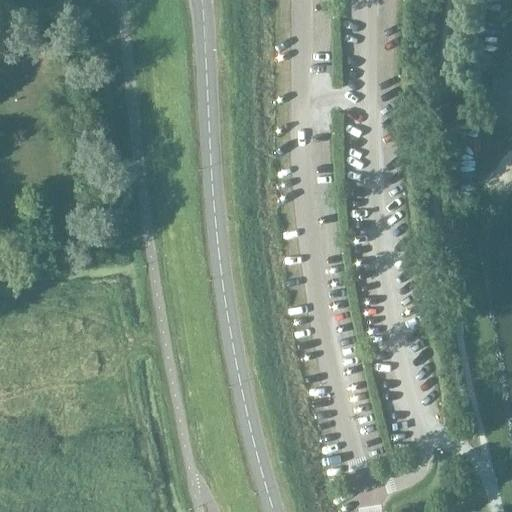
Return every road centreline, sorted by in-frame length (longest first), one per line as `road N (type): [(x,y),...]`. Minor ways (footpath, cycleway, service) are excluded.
road 1 (tertiary): [(275,511),(234,356),(197,0)]
road 2 (unclassified): [(368,511),(314,268),(301,0)]
